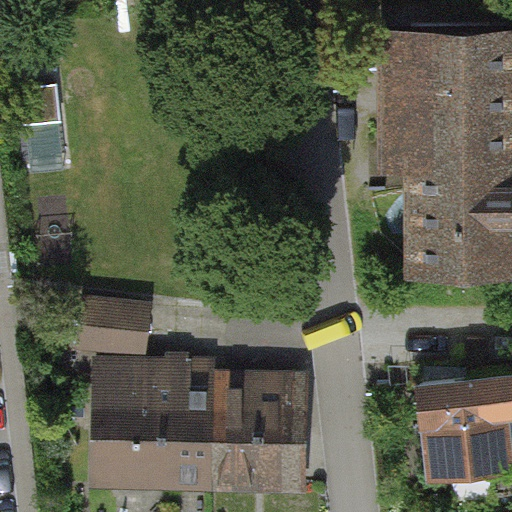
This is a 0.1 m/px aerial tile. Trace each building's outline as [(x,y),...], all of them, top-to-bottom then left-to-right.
[(511,32),(379,33),(380,177),(402,176),(511,175),(511,32)] [(58,82),(24,86),(27,121),(62,117),(58,82)] [(62,117),(27,121),(32,171),(67,167),(62,117)] [(511,175),(402,176),(403,278),(511,276),(511,175)] [(95,354),(91,482),(208,486),(212,358),(147,356),(149,301),(71,298),(69,353),(95,354)] [(212,358),(208,486),(304,489),(309,361),(212,358)] [(511,374),(415,384),(424,481),(511,472),(511,374)]
